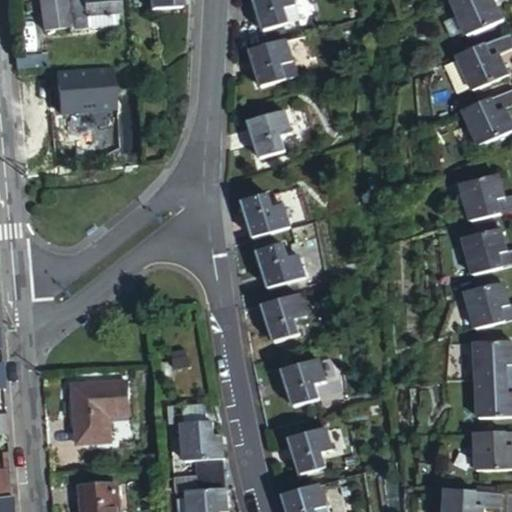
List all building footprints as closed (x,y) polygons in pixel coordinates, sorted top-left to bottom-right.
[(122,18),(121,0),(38,0),(41,29),(66,28),(66,32),(119,29),(119,19),(122,18)] [(144,0),(145,9),(184,6),(183,0),(144,0)] [(305,0),(265,0),(275,32),(302,24),(296,4),(306,2),(305,0)] [(466,0),(481,35),(511,21),(511,6),(509,0),(466,0)] [(511,35),(471,53),(486,88),(511,76),(511,35)] [(299,40),(262,51),(272,85),(299,77),(294,60),(305,57),(299,40)] [(37,51),(18,53),(18,59),(19,65),(38,64),(37,51)] [(113,65),(58,69),(61,110),(116,106),(113,65)] [(511,95),(477,110),(492,143),(511,133),(511,95)] [(301,130),(295,111),(259,122),(270,158),(296,150),(291,132),(301,130)] [(511,172),(475,185),(485,220),(511,211),(511,172)] [(255,199),(265,237),(303,226),(299,208),(288,211),(283,192),(255,199)] [(511,227),(478,237),(487,273),(511,266),(511,227)] [(279,286),(317,276),(313,259),(302,261),(297,244),(270,251),(279,286)] [(511,281),(480,290),(490,326),(511,319),(511,281)] [(310,297),(273,308),(283,343),(311,335),(305,316),(315,313),(310,297)] [(511,342),(486,343),(487,380),(511,379),(511,342)] [(334,377),(329,362),(292,372),(302,407),(329,399),(323,380),(334,377)] [(511,379),(487,380),(488,417),(511,416),(511,379)] [(114,439),(110,381),(78,383),(82,441),(114,439)] [(8,412),(0,413),(0,434),(9,433),(8,412)] [(210,462),(211,477),(236,474),(233,444),(217,445),(215,422),(175,425),(179,464),(210,462)] [(340,446),(334,428),(298,439),(308,477),(335,469),(329,449),(340,446)] [(511,430),(486,432),(486,469),(511,468),(511,430)] [(0,498),(15,497),(14,484),(13,471),(7,472),(0,472),(0,498)] [(236,474),(211,477),(212,491),(182,493),(183,511),(222,511),(222,505),(239,503),(236,474)] [(123,511),(122,482),(86,484),(87,511),(123,511)] [(330,486),(293,497),(293,498),(295,503),(296,511),(326,511),(324,506),(335,503),(330,486)] [(492,511),(493,507),(511,509),(511,495),(455,490),(453,511),(492,511)] [(0,511),(16,511),(15,497),(0,498),(0,511)]
